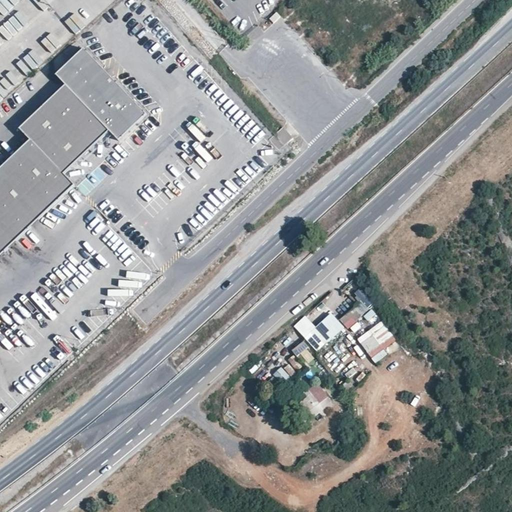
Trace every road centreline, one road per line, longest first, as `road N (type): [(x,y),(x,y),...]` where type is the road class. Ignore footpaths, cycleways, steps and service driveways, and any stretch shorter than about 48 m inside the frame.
road 1 (primary): [(511,29),(88,412),(0,480)]
road 2 (primary): [(23,511),(158,407),(511,83)]
road 3 (unclassified): [(145,312),(474,0)]
road 4 (unknown): [(173,104),(0,286)]
road 5 (unknown): [(156,242),(0,375)]
road 6 (unknown): [(156,242),(171,212),(228,155),(173,104)]
